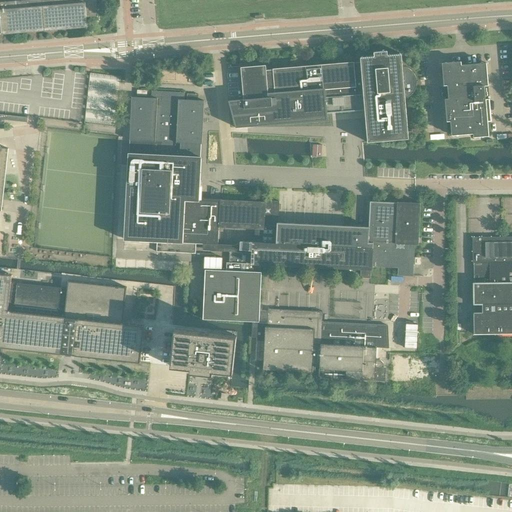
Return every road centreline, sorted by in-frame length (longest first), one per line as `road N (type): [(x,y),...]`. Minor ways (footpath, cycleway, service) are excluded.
road 1 (secondary): [(497,455),(180,417)]
road 2 (tertiary): [(151,45),(350,28)]
road 3 (tertiary): [(350,28),(511,16)]
road 4 (secondary): [(151,408),(0,392)]
road 5 (tertiary): [(0,57),(151,45)]
road 6 (secondary): [(0,405),(149,420)]
